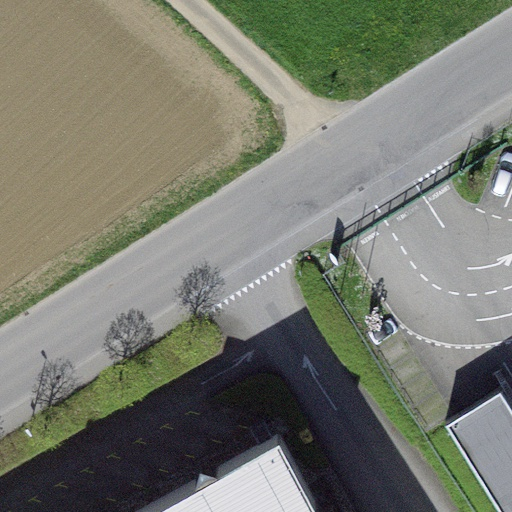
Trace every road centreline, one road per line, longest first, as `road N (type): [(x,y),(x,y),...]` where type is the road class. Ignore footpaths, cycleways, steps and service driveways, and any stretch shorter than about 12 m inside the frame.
road 1 (unclassified): [(511,52),(0,363)]
road 2 (unknown): [(405,511),(226,227)]
road 3 (track): [(351,152),(184,0)]
road 4 (unknown): [(351,152),(459,278),(511,295)]
